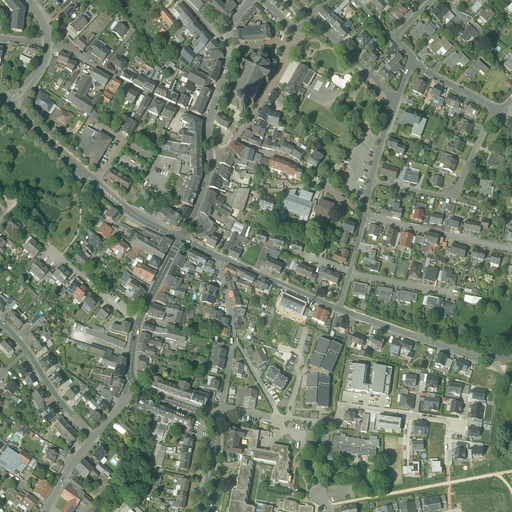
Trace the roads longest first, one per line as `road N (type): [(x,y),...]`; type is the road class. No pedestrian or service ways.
road 1 (tertiary): [(180,239),(134,216),(9,103)]
road 2 (residential): [(316,178),(233,140),(297,31)]
road 3 (residential): [(208,124),(47,46)]
road 4 (residential): [(370,182),(454,192),(494,108)]
road 5 (tertiary): [(337,309),(494,359)]
road 6 (residential): [(363,215),(511,249)]
road 7 (residential): [(277,421),(333,423),(344,407),(408,415)]
road 8 (tertiary): [(218,258),(337,309)]
road 9 (tertiary): [(180,239),(209,173),(208,124)]
